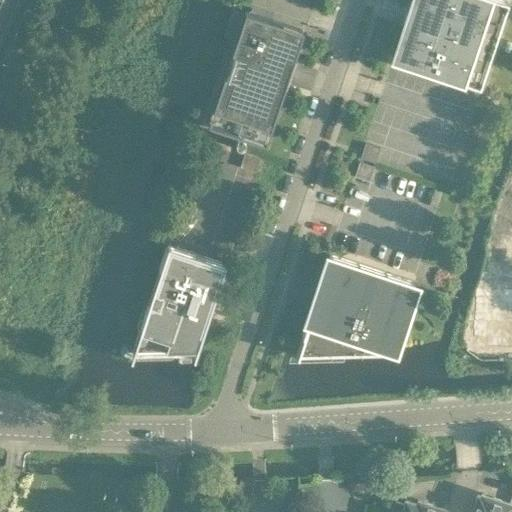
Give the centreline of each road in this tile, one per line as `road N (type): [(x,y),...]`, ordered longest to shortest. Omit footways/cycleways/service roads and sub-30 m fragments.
road 1 (unclassified): [(225,431),(230,393),(358,0)]
road 2 (unclassified): [(225,431),(466,413)]
road 3 (unclassified): [(0,427),(225,431)]
